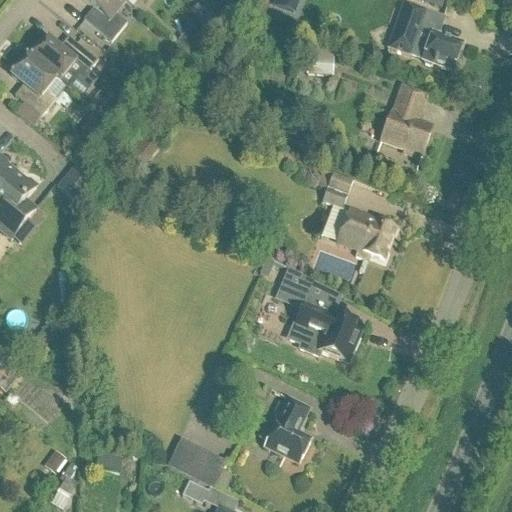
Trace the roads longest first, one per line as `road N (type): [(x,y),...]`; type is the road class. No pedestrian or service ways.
road 1 (residential): [(358,511),(438,340),(511,141)]
road 2 (secondary): [(440,511),(511,340)]
